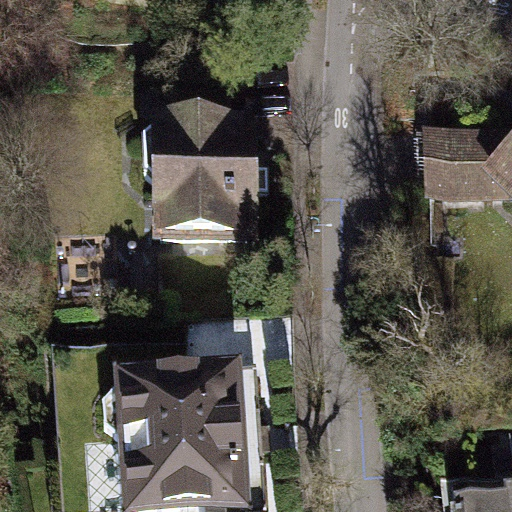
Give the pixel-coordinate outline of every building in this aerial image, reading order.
[(170,100),(171,134),(227,132),(227,99),(170,100)] [(142,177),(156,190),(158,245),(250,243),(249,197),(267,197),(266,174),(248,174),(247,132),(227,132),(171,134),(155,134),(142,144),(142,177)] [(511,142),(492,143),(492,177),(511,196),(511,142)] [(492,177),(492,143),(429,144),(430,197),(511,196),(492,177)] [(253,378),(121,383),(122,394),(112,395),(102,405),(103,431),(114,441),(125,441),(127,511),(241,511),(241,486),(261,485),(258,418),(255,418),(253,378)] [(511,511),(511,490),(459,496),(460,511),(511,511)]
